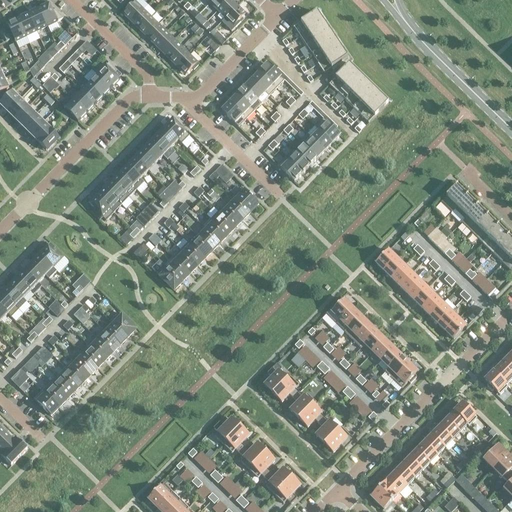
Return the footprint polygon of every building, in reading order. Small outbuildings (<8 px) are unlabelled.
[(123,15),(130,23),(143,10),(135,2),(137,0),(129,0),(127,3),(131,7),(123,15)] [(169,8),(173,4),(169,0),(168,0),(164,3),(169,8)] [(213,0),(209,4),(217,12),(228,0),(213,0)] [(230,0),(228,0),(217,12),(225,19),(237,6),(230,0)] [(47,28),(64,19),(55,11),(52,12),(49,5),(38,10),(47,28)] [(237,6),(225,19),(233,27),(234,26),(236,28),(240,23),(239,22),(246,14),(237,6)] [(36,33),(47,28),(38,10),(28,15),(36,33)] [(151,17),(143,10),(130,23),(138,30),(151,17)] [(190,15),(195,19),(198,15),(194,11),(190,15)] [(335,41),(329,32),(323,23),(317,13),(293,29),(300,38),(306,47),(312,56),(318,65),(324,75),(348,59),(341,50),(335,41)] [(28,15),(18,20),(26,38),(36,33),(28,15)] [(146,38),(158,25),(151,17),(138,30),(146,38)] [(18,20),(7,25),(15,43),(26,38),(18,20)] [(166,33),(158,25),(146,38),(154,45),(166,33)] [(199,30),(200,30),(196,26),(191,31),(195,35),(195,34),(199,30)] [(183,28),(174,35),(179,41),(188,34),(183,28)] [(174,40),(166,33),(154,45),(161,53),(174,40)] [(218,33),(213,38),(222,46),(226,42),(218,33)] [(174,40),(161,53),(169,60),(182,48),(174,40)] [(211,40),(206,45),(215,53),(219,49),(211,40)] [(189,55),(182,48),(169,60),(177,68),(189,55)] [(198,63),(189,55),(177,68),(185,76),(192,69),(194,71),(198,67),(196,65),(198,63)] [(109,64),(97,76),(111,90),(123,78),(109,64)] [(283,81),(279,76),(275,72),(268,65),(260,73),(277,90),(284,82),(283,81)] [(339,75),(335,72),(326,81),(330,85),(329,86),(368,125),(388,104),(349,66),(339,75)] [(252,81),(265,94),(269,98),(269,97),(277,90),(260,73),(252,81)] [(111,90),(97,76),(89,84),(103,98),(111,90)] [(0,81),(0,93),(9,90),(4,80),(0,81)] [(258,101),(265,94),(252,81),(245,89),(258,102),(258,101)] [(47,83),(42,87),(46,92),(51,87),(47,83)] [(95,106),(103,98),(89,84),(81,92),(95,106)] [(245,89),(237,96),(254,113),(262,105),(258,101),(258,102),(245,89)] [(95,106),(81,92),(73,100),(87,114),(95,106)] [(20,100),(12,93),(0,104),(0,106),(7,113),(20,100)] [(254,113),(237,96),(229,104),(246,121),(254,113)] [(20,100),(7,113),(15,121),(28,108),(20,100)] [(73,100),(64,109),(78,123),(87,114),(73,100)] [(246,121),(229,104),(222,112),(238,129),(246,121)] [(28,108),(15,121),(23,129),(35,116),(28,108)] [(35,116),(23,129),(30,136),(43,123),(35,116)] [(178,141),(182,145),(189,137),(186,133),(173,120),(165,128),(178,141)] [(319,132),(332,145),(340,137),(335,131),(331,127),(326,123),(323,120),(315,128),(319,132)] [(43,123),(30,136),(38,144),(51,131),(43,123)] [(178,141),(165,128),(157,136),(171,149),(178,141)] [(51,131),(38,144),(46,152),(59,139),(51,131)] [(325,152),(332,145),(319,132),(312,139),(325,152)] [(150,144),(163,157),(171,149),(157,136),(150,144)] [(325,152),(312,139),(304,147),(317,160),(325,152)] [(142,151),(156,164),(163,157),(150,144),(142,151)] [(297,154),(296,155),(310,168),(317,160),(304,147),(297,154)] [(135,159),(148,172),(156,164),(142,151),(135,159)] [(302,175),(310,168),(296,155),(297,154),(293,151),(285,159),(302,175)] [(135,159),(127,167),(140,180),(148,172),(135,159)] [(302,175),(285,159),(277,167),(294,183),(302,175)] [(144,183),(140,180),(127,167),(119,174),(133,188),(136,191),(144,183)] [(136,191),(133,188),(119,174),(112,182),(125,195),(128,198),(136,191)] [(112,182),(104,190),(118,203),(121,206),(128,198),(125,195),(112,182)] [(174,183),(166,190),(174,198),(178,194),(182,190),(178,187),(174,183)] [(463,196),(464,195),(456,188),(443,201),(441,204),(451,214),(455,211),(467,198),(466,199),(463,196)] [(237,201),(250,214),(259,205),(241,189),(234,197),(237,200),(237,201)] [(121,206),(118,203),(104,190),(97,198),(110,211),(113,214),(121,206)] [(166,190),(159,198),(163,202),(167,206),(170,202),(174,198),(166,190)] [(237,201),(237,200),(234,197),(226,205),(243,222),(250,214),(237,201)] [(110,211),(97,198),(89,206),(95,211),(92,214),(99,222),(102,219),(106,222),(114,214),(113,214),(110,211)] [(473,206),(474,205),(467,198),(455,211),(465,221),(477,208),(476,209),(473,206)] [(196,205),(204,214),(210,208),(202,199),(196,205)] [(126,202),(129,213),(137,211),(134,200),(126,202)] [(143,213),(152,221),(159,213),(150,205),(143,213)] [(243,222),(226,205),(218,213),(235,229),(243,222)] [(477,208),(465,221),(462,224),(472,234),(488,218),(487,218),(486,219),(483,216),(484,215),(477,208)] [(152,221),(143,213),(135,220),(144,229),(152,221)] [(235,229),(218,213),(210,221),(214,224),(228,237),(235,229)] [(472,234),(482,244),(498,228),(497,229),(494,226),(494,225),(488,218),(472,234)] [(214,224),(207,231),(206,231),(220,245),(228,237),(214,224)] [(176,243),(181,238),(171,228),(166,234),(176,243)] [(206,231),(207,231),(203,228),(195,236),(199,239),(212,252),(220,245),(206,231)] [(482,244),(492,254),(508,238),(507,239),(504,236),(505,235),(498,228),(482,244)] [(447,239),(443,236),(441,233),(436,229),(435,230),(427,238),(431,242),(438,248),(445,241),(447,239)] [(492,254),(503,265),(511,255),(511,242),(508,238),(492,254)] [(191,247),(205,260),(212,253),(213,253),(212,252),(199,239),(192,247),(191,247)] [(449,244),(445,241),(438,248),(441,252),(445,256),(449,251),(452,254),(456,251),(449,244)] [(191,247),(192,247),(188,243),(180,251),(197,268),(205,260),(191,247)] [(48,248),(40,256),(53,269),(64,258),(50,245),(48,248)] [(197,268),(180,251),(172,259),(176,263),(176,262),(190,276),(197,268)] [(384,273),(397,260),(388,252),(376,265),(384,273)] [(511,255),(503,265),(511,273),(511,255)] [(40,256),(32,263),(46,277),(53,269),(40,256)] [(404,267),(397,260),(384,273),(392,280),(404,267)] [(176,263),(169,270),(182,283),(190,276),(176,262),(176,263)] [(32,263),(25,271),(38,284),(46,277),(32,263)] [(169,270),(166,266),(157,275),(157,274),(157,275),(174,292),(182,283),(169,270)] [(392,280),(399,288),(412,275),(404,267),(392,280)] [(38,284),(25,271),(17,279),(30,292),(34,296),(42,288),(38,284)] [(473,274),(468,279),(471,282),(477,276),(474,273),(473,274)] [(420,282),(412,275),(399,288),(407,295),(420,282)] [(30,292),(17,279),(9,287),(23,300),(30,292)] [(420,282),(407,295),(415,303),(427,290),(420,282)] [(23,300),(9,287),(2,294),(15,308),(19,311),(26,303),(23,300)] [(435,297),(427,290),(415,303),(422,310),(435,297)] [(19,311),(15,308),(2,294),(0,296),(0,307),(8,315),(11,319),(19,311)] [(430,318),(443,305),(435,297),(422,310),(430,318)] [(97,305),(106,314),(113,307),(104,298),(97,305)] [(326,315),(337,325),(353,309),(344,301),(336,309),(334,307),(326,315)] [(451,313),(443,305),(430,318),(438,326),(451,313)] [(361,317),(353,309),(337,325),(345,333),(361,317)] [(458,320),(451,313),(438,326),(446,333),(458,320)] [(127,340),(135,331),(118,314),(118,315),(110,323),(113,326),(127,340)] [(369,325),(361,317),(345,333),(353,341),(369,325)] [(466,328),(458,320),(446,333),(454,341),(466,328)] [(77,323),(72,327),(82,337),(87,333),(77,323)] [(361,350),(365,346),(364,346),(377,333),(369,325),(353,341),(361,350)] [(127,340),(113,326),(106,334),(119,347),(127,340)] [(62,328),(54,332),(57,339),(65,335),(62,328)] [(112,355),(119,347),(106,334),(103,331),(95,338),(112,355)] [(319,347),(325,338),(316,332),(310,340),(319,347)] [(364,346),(365,346),(373,354),(385,341),(377,333),(364,346)] [(112,355),(95,338),(87,346),(104,363),(112,355)] [(393,349),(385,341),(373,354),(381,362),(393,349)] [(295,347),(299,351),(304,345),(300,342),(295,347)] [(87,346),(80,354),(97,370),(104,363),(87,346)] [(51,352),(60,361),(65,357),(56,348),(51,352)] [(389,370),(401,357),(393,349),(381,362),(388,370),(389,370)] [(51,354),(45,356),(50,368),(55,365),(51,354)] [(97,370),(80,354),(72,362),(89,378),(97,370)] [(409,365),(401,357),(389,370),(388,370),(385,373),(394,381),(409,365)] [(500,366),(511,377),(511,362),(508,358),(500,366)] [(72,362),(65,369),(82,386),(89,378),(72,362)] [(321,372),(326,367),(322,363),(317,368),(321,372)] [(418,373),(409,365),(394,381),(402,390),(408,383),(410,385),(417,378),(415,376),(418,373)] [(493,374),(507,388),(508,388),(506,386),(511,380),(511,377),(500,366),(493,374)] [(330,371),(326,367),(321,372),(325,376),(330,371)] [(272,395),(273,396),(288,380),(280,371),(278,373),(273,368),(267,375),(272,379),(265,386),(273,395),(272,395)] [(82,386),(65,369),(57,377),(74,394),(82,386)] [(18,374),(11,381),(19,389),(29,379),(25,376),(21,371),(18,374)] [(384,385),(388,381),(379,373),(376,377),(384,385)] [(487,387),(493,393),(494,391),(500,396),(507,388),(493,374),(485,382),(488,385),(487,387)] [(57,377),(50,385),(67,401),(74,394),(57,377)] [(288,380),(273,396),(273,395),(282,403),(289,396),(293,400),(299,394),(295,390),(299,386),(290,377),(288,380)] [(67,401),(50,385),(42,392),(59,409),(67,401)] [(346,398),(351,392),(347,388),(342,394),(346,398)] [(42,392),(34,400),(51,417),(59,409),(42,392)] [(355,396),(351,392),(346,398),(350,401),(355,396)] [(298,421),(312,407),(316,403),(307,394),(304,398),(299,394),(293,400),(297,404),(290,412),(299,420),(298,421)] [(462,405),(454,413),(469,427),(477,419),(472,414),(473,412),(467,407),(466,408),(462,405)] [(315,421),(319,425),(325,419),(312,407),(298,421),(299,420),(308,429),(315,421)] [(447,421),(460,433),(467,426),(469,428),(469,427),(454,413),(447,421)] [(373,414),(368,419),(372,423),(377,418),(373,414)] [(329,423),(325,419),(319,425),(323,429),(316,437),(324,445),(322,447),(322,448),(338,432),(329,423)] [(240,429),(242,427),(242,426),(241,427),(241,426),(241,427),(237,423),(236,425),(231,420),(224,428),(220,424),(219,423),(213,430),(214,430),(218,434),(214,437),(223,446),(240,429)] [(447,421),(439,428),(452,441),(460,433),(447,421)] [(345,451),(354,441),(341,428),(338,432),(322,448),(325,446),(333,454),(340,447),(345,451)] [(432,436),(445,449),(452,441),(439,428),(432,436)] [(240,429),(223,446),(232,454),(235,451),(239,455),(240,455),(245,450),(245,449),(241,446),(246,440),(248,437),(240,429)] [(488,434),(493,439),(496,435),(492,431),(488,434)] [(0,452),(1,453),(13,440),(6,433),(0,438),(0,452)] [(432,436),(424,444),(437,457),(445,449),(432,436)] [(13,440),(1,453),(0,453),(0,456),(11,467),(28,451),(15,438),(13,440)] [(417,451),(430,464),(437,457),(424,444),(417,451)] [(245,450),(240,455),(240,456),(244,459),(240,463),(249,471),(266,453),(265,454),(257,446),(250,454),(245,450),(246,450),(245,450)] [(488,448),(480,456),(493,470),(506,457),(498,448),(492,453),(488,448)] [(192,459),(197,454),(193,450),(188,455),(192,459)] [(417,451),(409,459),(422,472),(430,464),(417,451)] [(266,453),(249,471),(257,480),(261,476),(265,480),(271,474),(267,470),(274,463),(266,454),(266,453)] [(511,462),(506,457),(493,470),(506,482),(511,475),(511,472),(510,470),(511,468),(511,462)] [(401,467),(414,480),(422,472),(409,459),(401,467)] [(401,467),(394,475),(407,487),(414,480),(401,467)] [(182,470),(176,475),(183,482),(188,477),(182,470)] [(271,474),(265,480),(265,481),(269,484),(266,488),(275,496),(292,479),(292,478),(291,479),(282,471),(275,479),(271,475),(271,474)] [(210,477),(214,481),(219,476),(215,472),(210,477)] [(386,482),(399,495),(407,487),(394,475),(386,482)] [(218,485),(223,480),(219,476),(214,481),(218,485)] [(292,479),(275,496),(283,505),(287,501),(291,505),(291,506),(297,500),(293,495),(300,488),(291,480),(292,479)] [(386,482),(379,490),(392,503),(399,495),(386,482)] [(419,497),(424,492),(413,482),(409,487),(419,497)] [(148,501),(156,509),(169,496),(169,497),(173,493),(164,484),(160,488),(158,486),(154,491),(155,493),(148,501)] [(474,490),(470,485),(464,491),(468,496),(474,490)] [(371,498),(380,507),(384,511),(392,503),(379,490),(371,498)] [(474,490),(468,496),(473,500),(479,494),(474,490)] [(169,511),(177,504),(169,497),(169,496),(156,509),(159,511),(169,511)] [(240,506),(245,501),(241,497),(236,502),(240,506)] [(185,511),(189,509),(180,500),(177,504),(169,511),(185,511)] [(245,501),(240,506),(244,510),(249,505),(245,501)]
